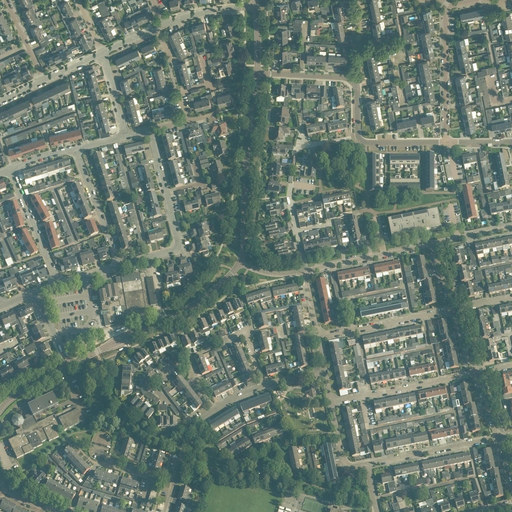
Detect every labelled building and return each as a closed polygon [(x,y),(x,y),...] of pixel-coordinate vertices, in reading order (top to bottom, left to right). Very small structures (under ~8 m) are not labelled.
[(57,5),(60,11),(70,7),(67,1),(63,3),(62,0),(56,3),(53,4),(54,6),(57,5)] [(182,2),(181,0),(171,0),(170,1),(172,9),(180,7),(179,3),(182,2)] [(291,2),(292,7),(292,9),(293,9),(293,12),(302,10),(299,0),(293,0),(292,0),(292,2),(291,2)] [(319,10),(322,10),(321,7),(319,7),(317,0),(308,0),(309,5),(309,7),(308,7),(309,12),(311,12),(311,9),(315,8),(316,11),(319,10)] [(22,11),(25,17),(32,14),(35,12),(33,7),(35,6),(34,3),(33,3),(31,4),(25,7),(26,9),(22,11)] [(383,12),(385,11),(396,9),(395,3),(392,4),(390,4),(391,7),(390,7),(391,8),(387,9),(387,10),(383,11),(383,12)] [(287,11),(287,9),(286,4),(276,5),(277,19),(286,18),(285,12),(287,11)] [(335,13),(336,13),(344,11),(343,8),(345,8),(345,4),(335,7),(336,11),(334,11),(335,13)] [(63,21),(64,20),(66,19),(71,17),(70,14),(73,12),(70,7),(60,11),(63,17),(62,18),(63,21)] [(143,8),(140,10),(141,14),(144,21),(150,18),(146,7),(143,8)] [(115,15),(117,20),(120,18),(118,14),(116,10),(111,12),(112,16),(114,15),(115,15)] [(140,10),(134,13),(136,17),(139,23),(144,21),(141,14),(140,10)] [(420,19),(423,18),(432,16),(431,10),(419,12),(420,19)] [(30,22),(32,25),(37,22),(40,21),(39,18),(38,18),(36,12),(35,12),(32,14),(25,17),(27,23),(30,22)] [(379,12),(372,14),(373,17),(371,17),(371,21),(383,18),(382,14),(382,15),(381,12),(380,13),(379,12)] [(134,13),(128,16),(130,19),(133,26),(139,23),(136,17),(134,13)] [(311,20),(311,23),(313,23),(323,21),(322,16),(322,14),(319,15),(319,19),(311,20)] [(500,22),(503,22),(511,20),(509,14),(502,15),(502,16),(499,17),(500,22)] [(50,16),(54,25),(58,23),(54,15),(50,16)] [(130,19),(128,16),(126,16),(128,20),(124,22),(127,29),(133,26),(130,19)] [(65,23),(68,29),(78,24),(75,18),(73,19),(71,17),(66,19),(64,20),(65,23)] [(98,21),(101,27),(107,24),(108,23),(112,22),(110,19),(109,20),(107,17),(105,18),(104,18),(98,21)] [(30,29),(33,35),(43,30),(42,27),(39,29),(37,25),(39,25),(41,24),(41,23),(43,23),(42,20),(40,21),(37,22),(32,25),(33,27),(30,29)] [(334,21),(336,29),(343,28),(342,20),(334,21)] [(501,28),(504,28),(504,27),(511,26),(511,20),(503,22),(504,24),(500,25),(501,28)] [(433,22),(425,24),(426,30),(434,29),(433,22)] [(101,27),(103,33),(110,29),(113,28),(114,27),(113,25),(110,26),(108,23),(107,24),(101,27)] [(204,23),(198,24),(200,31),(201,34),(207,33),(206,30),(204,23)] [(224,25),(225,28),(226,35),(234,32),(232,26),(233,26),(233,23),(224,25)] [(0,31),(1,31),(3,34),(10,30),(9,30),(8,27),(9,27),(8,24),(7,25),(0,28),(0,31)] [(69,35),(70,38),(74,36),(79,34),(78,31),(81,30),(78,24),(68,29),(71,34),(69,35)] [(200,31),(198,24),(192,26),(194,33),(196,40),(202,38),(201,34),(200,31)] [(289,30),(301,31),(302,27),(289,26),(278,26),(279,26),(278,29),(277,29),(278,42),(287,42),(287,35),(289,35),(289,30)] [(501,28),(502,34),(505,33),(511,31),(511,27),(511,26),(504,27),(504,28),(501,28)] [(110,29),(103,33),(106,38),(113,35),(116,33),(113,28),(110,29)] [(337,36),(337,37),(345,35),(344,30),(343,28),(336,29),(337,33),(335,34),(336,36),(337,36)] [(10,30),(3,34),(1,35),(4,40),(8,38),(9,39),(11,38),(11,37),(12,36),(11,33),(12,32),(10,30),(9,30),(10,30)] [(40,42),(45,39),(47,38),(48,38),(50,37),(49,34),(43,37),(41,34),(44,32),(43,30),(33,35),(35,40),(38,39),(40,42)] [(168,35),(171,41),(181,36),(180,35),(178,31),(175,32),(168,35)] [(511,31),(505,33),(502,34),(503,40),(507,39),(509,39),(511,38),(511,31)] [(419,40),(422,40),(431,38),(429,32),(424,33),(421,33),(421,34),(418,34),(419,40)] [(406,43),(408,43),(414,41),(413,33),(407,34),(404,35),(406,43)] [(73,40),(76,46),(79,44),(86,41),(83,35),(81,36),(79,34),(74,36),(70,38),(72,40),(73,40)] [(345,35),(337,37),(339,43),(349,43),(347,35),(345,35)] [(171,41),(173,46),(180,43),(183,42),(181,36),(171,41)] [(456,40),(457,46),(465,45),(464,38),(456,40)] [(71,48),(68,50),(71,55),(73,54),(72,50),(77,48),(79,51),(89,47),(86,41),(79,44),(76,46),(71,48)] [(231,41),(226,42),(222,43),(224,52),(222,52),(224,58),(227,57),(226,56),(235,54),(233,45),(232,46),(231,41)] [(153,42),(147,45),(150,52),(156,49),(153,42)] [(173,46),(176,52),(183,48),(180,43),(173,46)] [(68,50),(66,46),(64,47),(62,44),(56,47),(57,49),(62,59),(71,55),(68,50)] [(457,46),(458,52),(467,51),(469,50),(468,44),(465,45),(457,46)] [(150,52),(147,45),(142,48),(145,55),(150,52)] [(183,48),(176,52),(178,57),(185,54),(183,48)] [(57,49),(52,52),(53,54),(56,62),(62,59),(57,49)] [(138,49),(132,52),(136,59),(141,56),(138,49)] [(287,50),(283,50),(278,50),(278,61),(287,61),(287,50)] [(368,61),(376,59),(380,59),(379,50),(373,51),(373,53),(367,55),(368,61)] [(132,52),(127,54),(130,61),(136,59),(132,52)] [(56,62),(53,54),(49,57),(44,59),(46,63),(49,62),(50,65),(56,62)] [(127,54),(121,57),(125,64),(130,61),(127,54)] [(411,54),(408,55),(410,65),(417,63),(416,60),(413,61),(411,54)] [(125,64),(121,57),(116,60),(119,66),(121,69),(126,67),(125,64)] [(222,61),(213,63),(208,64),(210,69),(211,69),(211,67),(213,66),(213,67),(218,66),(219,69),(223,68),(224,74),(228,73),(233,72),(230,61),(227,62),(226,60),(222,61)] [(419,63),(420,69),(429,67),(427,61),(419,63)] [(472,62),(460,65),(462,71),(467,70),(467,71),(474,70),(472,62)] [(20,66),(19,67),(24,77),(30,74),(25,64),(20,67),(20,66)] [(14,70),(18,80),(24,77),(19,67),(16,68),(17,69),(14,70)] [(84,78),(95,75),(94,71),(93,71),(93,68),(84,70),(85,74),(87,73),(88,77),(84,78)] [(152,71),(153,76),(156,76),(163,74),(162,68),(154,70),(152,71)] [(19,81),(18,80),(14,70),(9,73),(13,82),(16,81),(17,82),(19,81)] [(379,72),(370,73),(372,80),(383,77),(383,75),(379,75),(379,72)] [(13,82),(9,73),(8,73),(2,75),(7,85),(13,82)] [(155,82),(157,82),(165,80),(163,74),(156,76),(153,76),(155,82)] [(89,79),(90,84),(97,82),(95,75),(84,78),(85,80),(89,79)] [(456,77),(457,84),(465,82),(464,76),(456,77)] [(476,80),(477,86),(481,85),(480,83),(480,80),(486,79),(485,76),(479,77),(477,77),(478,79),(476,80)] [(120,81),(122,87),(129,85),(132,84),(131,78),(128,79),(120,81)] [(190,79),(183,81),(184,87),(194,85),(192,79),(190,79)] [(157,88),(159,87),(166,86),(165,80),(157,82),(155,82),(157,88)] [(419,82),(420,88),(424,88),(432,86),(431,80),(423,81),(423,82),(419,82)] [(66,82),(60,84),(64,92),(70,89),(66,82)] [(87,93),(89,92),(89,91),(99,89),(97,82),(90,84),(90,86),(86,87),(87,93)] [(372,84),(374,90),(382,88),(381,82),(372,84)] [(60,84),(55,87),(58,94),(64,92),(60,84)] [(129,85),(122,87),(124,93),(134,90),(132,84),(129,85)] [(292,85),(292,90),(292,95),(296,95),(296,99),(303,99),(304,91),(304,92),(300,92),(301,86),(292,85)] [(307,86),(307,91),(307,96),(311,96),(310,100),(320,100),(320,90),(316,90),(316,87),(307,86)] [(422,95),(425,94),(433,92),(432,86),(424,88),(420,88),(420,89),(421,88),(422,95)] [(49,90),(52,97),(54,100),(60,97),(58,94),(55,87),(49,90)] [(282,99),(284,99),(284,108),(288,108),(288,102),(289,91),(286,91),(286,87),(277,87),(277,99),(282,99)] [(73,92),(74,96),(77,95),(78,95),(80,95),(79,93),(78,93),(78,92),(78,91),(83,90),(82,88),(76,89),(73,90),(73,92)] [(332,96),(333,97),(334,97),(342,95),(341,92),(343,92),(342,89),(340,89),(337,90),(336,88),(332,88),(333,89),(329,90),(331,96),(332,96)] [(382,88),(374,90),(375,96),(383,95),(382,88)] [(89,91),(89,92),(92,91),(94,98),(101,96),(99,89),(89,91)] [(49,90),(43,92),(47,99),(52,97),(49,90)] [(43,92),(38,95),(41,102),(47,99),(43,92)] [(425,94),(426,100),(435,98),(433,92),(425,94)] [(205,99),(202,100),(204,108),(211,106),(210,103),(213,102),(211,93),(206,95),(205,99)] [(231,93),(224,95),(226,104),(233,102),(231,93)] [(204,108),(202,100),(194,102),(192,103),(190,94),(188,94),(190,103),(191,103),(192,107),(195,106),(196,110),(204,108)] [(468,94),(459,96),(461,102),(469,101),(468,94)] [(41,102),(38,95),(32,98),(35,105),(37,107),(42,105),(41,102)] [(226,104),(224,95),(217,97),(220,106),(226,104)] [(125,99),(127,106),(135,104),(133,97),(130,98),(125,99)] [(28,99),(22,102),(26,109),(32,107),(28,99)] [(91,101),(93,110),(96,109),(104,107),(102,101),(97,102),(94,103),(94,100),(92,101),(91,101)] [(367,102),(368,108),(380,106),(379,104),(376,104),(375,100),(372,101),(367,102)] [(17,105),(21,115),(22,116),(27,113),(26,109),(22,102),(17,105)] [(127,106),(129,112),(136,110),(135,104),(127,106)] [(175,113),(173,104),(166,106),(164,106),(164,107),(166,117),(172,115),(172,114),(175,113)] [(17,105),(11,108),(14,115),(16,118),(21,115),(17,105)] [(462,106),(463,113),(471,111),(470,105),(462,106)] [(368,108),(369,115),(378,113),(381,112),(380,106),(368,108)] [(94,116),(105,113),(104,107),(96,109),(93,110),(92,110),(94,116)] [(164,107),(158,108),(159,111),(161,118),(166,117),(164,107)] [(11,108),(5,110),(9,117),(10,121),(16,118),(14,115),(11,108)] [(159,111),(158,108),(152,110),(153,112),(153,113),(153,115),(155,120),(161,118),(159,111)] [(0,112),(0,114),(3,120),(5,123),(10,121),(9,117),(5,110),(0,112)] [(129,112),(130,118),(138,116),(136,110),(129,112)] [(276,123),(281,124),(287,125),(289,111),(277,110),(276,123)] [(464,119),(473,117),(476,116),(475,110),(471,111),(463,113),(464,119)] [(96,122),(107,119),(105,113),(94,116),(96,122)] [(433,115),(427,116),(429,125),(435,123),(433,115)] [(138,116),(130,118),(132,124),(140,122),(138,116)] [(429,125),(427,116),(421,118),(423,126),(429,125)] [(405,129),(403,121),(403,118),(397,119),(397,122),(399,131),(405,129)] [(416,118),(409,120),(411,128),(417,127),(416,118)] [(504,118),(497,119),(500,131),(506,129),(505,121),(504,118)] [(107,119),(96,122),(98,128),(101,127),(109,125),(107,119)] [(379,119),(371,121),(372,127),(383,125),(382,119),(379,119)] [(500,131),(497,119),(491,120),(493,132),(500,131)] [(335,132),(333,122),(331,122),(331,125),(329,126),(328,120),(325,121),(327,127),(328,126),(329,133),(335,132)] [(341,121),(339,122),(341,131),(344,130),(345,132),(348,131),(346,122),(342,123),(341,121)] [(217,132),(218,137),(218,138),(222,137),(227,135),(225,127),(227,127),(226,122),(210,127),(211,133),(217,132)] [(474,123),(465,125),(467,131),(475,130),(474,123)] [(84,125),(81,126),(82,130),(83,135),(86,134),(85,130),(85,129),(89,128),(88,124),(84,125)] [(314,134),(312,127),(312,124),(306,125),(308,137),(311,136),(311,135),(314,134)] [(274,141),(279,141),(281,142),(281,140),(283,140),(283,133),(289,134),(289,128),(284,127),(279,127),(279,130),(275,129),(274,141)] [(79,128),(73,130),(75,137),(81,136),(79,128)] [(193,140),(196,140),(193,129),(192,130),(192,131),(187,132),(189,140),(193,139),(193,140)] [(193,129),(196,140),(197,143),(200,142),(198,137),(202,136),(200,129),(195,130),(195,129),(193,129)] [(73,130),(67,131),(69,139),(75,137),(73,130)] [(67,131),(61,133),(63,141),(69,139),(67,131)] [(61,133),(55,134),(57,142),(63,141),(61,133)] [(57,142),(55,134),(49,136),(51,144),(57,142)] [(162,137),(164,143),(174,141),(172,135),(170,136),(170,135),(162,137)] [(43,137),(37,139),(40,147),(46,145),(43,137)] [(37,139),(32,141),(34,149),(40,147),(37,139)] [(32,141),(26,143),(28,151),(34,149),(32,141)] [(164,143),(165,149),(176,147),(174,141),(164,143)] [(224,142),(219,143),(216,144),(216,145),(212,146),(213,149),(217,148),(219,157),(227,154),(224,142)] [(26,143),(20,145),(22,153),(28,151),(26,143)] [(294,150),(294,147),(273,144),(273,145),(277,145),(277,148),(273,147),(272,154),(285,156),(286,149),(294,150)] [(20,145),(14,147),(17,155),(22,153),(20,145)] [(115,149),(117,155),(119,154),(117,145),(114,145),(102,149),(103,151),(114,148),(115,149)] [(136,146),(130,147),(133,157),(139,156),(138,153),(136,146)] [(17,155),(14,147),(8,149),(10,157),(17,155)] [(133,157),(130,147),(124,148),(126,156),(127,158),(133,157)] [(165,149),(167,155),(177,152),(176,147),(165,149)] [(177,152),(167,155),(168,161),(176,159),(179,158),(177,152)] [(93,156),(95,162),(102,159),(101,154),(93,156)] [(318,156),(307,154),(306,160),(306,162),(317,163),(318,156)] [(475,154),(469,156),(470,164),(477,163),(476,160),(475,154)] [(199,157),(201,165),(208,163),(207,158),(206,156),(203,156),(199,157)] [(471,167),(470,164),(469,156),(462,157),(464,166),(464,168),(471,167)] [(62,161),(64,169),(65,172),(71,170),(68,159),(62,161)] [(95,162),(97,167),(104,165),(102,159),(95,162)] [(62,161),(56,163),(59,171),(64,169),(62,161)] [(208,163),(201,165),(202,169),(208,168),(208,169),(209,170),(213,169),(215,177),(224,175),(220,162),(214,164),(213,161),(208,163)] [(169,164),(171,170),(178,168),(177,165),(180,164),(179,162),(177,162),(169,164)] [(317,163),(306,162),(305,167),(305,169),(316,171),(317,164),(317,163)] [(56,163),(51,165),(53,172),(59,171),(56,163)] [(272,177),(272,181),(276,182),(277,177),(279,177),(279,170),(281,170),(281,167),(289,168),(289,165),(284,164),(276,163),(276,166),(271,165),(270,176),(272,177)] [(97,167),(98,173),(106,171),(109,170),(107,164),(104,165),(97,167)] [(51,165),(45,167),(47,174),(53,172),(51,165)] [(141,169),(143,175),(150,173),(148,167),(147,166),(141,167),(141,169)] [(45,167),(39,168),(43,179),(48,177),(47,174),(45,167)] [(39,168),(34,170),(36,178),(37,180),(43,179),(39,168)] [(316,171),(305,169),(305,171),(304,177),(315,178),(316,171)] [(34,170),(28,172),(30,180),(36,178),(34,170)] [(98,173),(100,179),(108,176),(112,175),(110,170),(109,170),(106,171),(98,173)] [(30,180),(28,172),(22,174),(25,181),(30,180)] [(172,176),(174,181),(181,180),(180,176),(184,175),(184,173),(180,174),(172,176)] [(496,180),(496,183),(508,180),(507,174),(499,176),(495,176),(496,180)] [(100,179),(102,184),(110,182),(108,176),(100,179)] [(102,184),(104,190),(111,188),(110,185),(112,184),(112,185),(117,184),(116,183),(119,182),(118,182),(121,181),(122,184),(127,183),(126,177),(121,179),(110,182),(102,184)] [(181,180),(174,181),(175,187),(183,185),(185,185),(184,179),(181,180)] [(508,180),(496,183),(493,183),(495,191),(498,190),(498,189),(510,187),(508,180)] [(280,182),(276,182),(272,181),(271,181),(270,184),(269,192),(279,193),(279,192),(280,191),(280,189),(279,189),(280,182)] [(462,189),(464,195),(472,193),(475,193),(473,187),(467,188),(466,181),(461,182),(462,185),(461,185),(462,189)] [(2,182),(0,182),(0,191),(5,189),(4,186),(9,184),(8,182),(3,184),(2,182)] [(68,188),(70,193),(73,192),(80,189),(78,184),(71,187),(68,188)] [(153,185),(146,187),(142,188),(143,192),(140,193),(141,195),(148,194),(147,193),(154,191),(153,185)] [(104,190),(106,196),(116,192),(115,187),(111,188),(104,190)] [(70,193),(72,199),(75,198),(83,195),(80,189),(73,192),(70,193)] [(116,192),(106,196),(107,202),(115,199),(118,198),(116,192)] [(195,203),(191,204),(193,211),(194,210),(194,211),(196,211),(196,210),(200,209),(199,205),(202,204),(201,198),(199,192),(196,193),(197,198),(194,199),(195,203)] [(342,195),(343,202),(344,205),(350,203),(348,193),(342,195)] [(214,205),(212,196),(211,194),(205,195),(206,198),(205,198),(207,207),(214,205)] [(219,194),(212,196),(214,205),(221,203),(219,194)] [(72,199),(74,205),(85,200),(83,195),(75,198),(72,199)] [(30,200),(33,206),(40,202),(37,196),(30,200)] [(335,196),(329,197),(331,205),(331,207),(331,208),(334,208),(335,206),(337,206),(337,203),(335,196)] [(331,205),(329,197),(323,199),(325,209),(325,208),(331,207),(331,205)] [(149,207),(151,206),(158,205),(157,199),(149,201),(147,201),(149,207)] [(267,211),(269,210),(287,207),(286,204),(280,205),(280,202),(276,202),(275,202),(275,199),(272,199),(273,203),(266,204),(267,211)] [(497,214),(496,206),(494,199),(493,200),(494,203),(489,204),(491,215),(497,214)] [(76,210),(79,209),(87,206),(85,200),(74,205),(75,206),(76,210)] [(193,211),(191,204),(187,205),(186,201),(183,202),(185,207),(185,209),(186,212),(193,211)] [(10,211),(18,209),(16,202),(9,205),(10,211)] [(33,206),(36,211),(43,207),(40,202),(33,206)] [(108,205),(110,211),(118,209),(116,203),(108,205)] [(321,203),(315,205),(316,212),(323,211),(321,203)] [(315,205),(308,206),(310,215),(317,214),(316,212),(315,205)] [(466,207),(467,213),(478,211),(477,205),(474,206),(474,205),(466,207)] [(79,209),(81,214),(89,211),(87,206),(79,209)] [(297,212),(298,220),(304,219),(303,215),(307,214),(308,217),(311,217),(310,215),(308,206),(302,207),(303,211),(297,212)] [(36,211),(40,217),(46,213),(43,207),(36,211)] [(287,207),(269,210),(271,217),(280,215),(281,214),(282,213),(282,211),(288,210),(287,207)] [(12,217),(20,214),(18,209),(10,211),(12,217)] [(110,211),(112,217),(120,215),(118,209),(110,211)] [(55,211),(58,218),(63,216),(61,210),(58,211),(55,211)] [(89,211),(81,214),(82,215),(79,215),(80,218),(83,217),(84,220),(91,217),(89,211)] [(434,213),(433,211),(393,219),(393,221),(388,221),(391,236),(396,235),(396,237),(408,235),(408,233),(413,232),(413,234),(420,232),(419,231),(425,230),(425,232),(425,230),(430,229),(430,230),(437,229),(436,228),(441,227),(438,212),(434,213)] [(478,211),(467,213),(469,219),(477,218),(479,217),(478,211)] [(46,213),(40,217),(43,222),(50,218),(46,213)] [(14,223),(22,220),(20,214),(12,217),(10,218),(12,223),(14,223)] [(112,217),(114,223),(121,220),(120,215),(112,217)] [(61,224),(62,227),(67,225),(63,216),(58,218),(59,222),(61,221),(62,224),(61,224)] [(347,218),(348,224),(357,223),(356,216),(347,218)] [(69,220),(72,228),(78,225),(77,222),(74,223),(72,218),(69,220)] [(0,225),(1,228),(4,227),(5,226),(8,225),(6,219),(3,220),(0,221),(0,225)] [(266,232),(268,232),(278,230),(278,229),(279,229),(277,224),(280,223),(279,219),(271,220),(272,224),(265,225),(266,232)] [(8,225),(5,226),(7,230),(14,227),(14,226),(15,225),(16,229),(24,227),(22,220),(14,223),(12,223),(12,224),(8,225)] [(114,223),(116,228),(123,226),(121,220),(114,223)] [(85,225),(87,231),(96,227),(93,222),(85,225)] [(190,231),(190,234),(209,229),(208,227),(211,226),(210,222),(197,225),(198,229),(190,231)] [(347,225),(348,231),(351,230),(359,229),(357,223),(348,224),(347,225)] [(44,226),(46,232),(54,230),(52,224),(44,226)] [(116,228),(117,234),(125,232),(123,226),(116,228)] [(96,227),(87,231),(90,236),(98,233),(96,227)] [(278,230),(268,232),(270,238),(275,237),(276,236),(279,236),(280,236),(279,232),(285,231),(287,231),(292,230),(291,227),(278,230)] [(160,229),(154,231),(157,241),(163,239),(162,236),(166,235),(164,229),(161,230),(160,229)] [(189,249),(209,244),(210,243),(208,237),(210,236),(209,229),(190,234),(191,238),(200,235),(200,239),(196,240),(197,243),(188,245),(189,249)] [(349,237),(360,235),(359,229),(351,230),(348,231),(347,232),(348,238),(349,237)] [(21,239),(21,240),(29,236),(25,230),(16,235),(19,241),(21,239)] [(46,232),(48,238),(56,236),(54,230),(46,232)] [(117,234),(119,240),(127,237),(130,236),(129,230),(125,232),(117,234)] [(157,241),(154,231),(148,232),(148,233),(145,234),(145,236),(147,241),(150,240),(150,243),(157,241)] [(360,235),(349,237),(351,244),(354,244),(360,242),(361,242),(360,235)] [(21,240),(24,245),(32,241),(29,236),(21,240)] [(48,238),(50,244),(57,242),(56,236),(48,238)] [(9,245),(11,244),(15,243),(12,237),(6,239),(9,245)] [(119,240),(121,245),(129,243),(127,237),(119,240)] [(329,239),(329,240),(331,248),(337,247),(336,240),(335,237),(329,239)] [(322,239),(316,240),(317,244),(318,251),(324,250),(323,241),(322,239)] [(501,240),(503,247),(503,250),(510,249),(509,246),(508,239),(501,240)] [(316,240),(310,242),(312,252),(318,251),(317,244),(316,240)] [(329,240),(323,241),(324,250),(331,248),(329,240)] [(24,245),(27,251),(34,247),(32,241),(24,245)] [(274,245),(275,247),(274,247),(274,251),(275,251),(278,251),(285,249),(287,249),(291,248),(297,247),(297,243),(293,244),(293,243),(289,244),(288,242),(287,241),(283,242),(284,243),(278,244),(274,245)] [(57,242),(50,244),(51,250),(59,248),(57,242)] [(312,252),(310,242),(303,243),(305,253),(312,252)] [(129,243),(121,245),(123,251),(130,249),(129,243)] [(488,243),(482,244),(483,251),(484,254),(490,253),(490,250),(488,243)] [(97,251),(94,252),(95,256),(98,255),(100,261),(107,259),(107,258),(109,257),(107,249),(106,249),(105,244),(102,245),(103,248),(104,249),(97,251)] [(209,244),(189,249),(190,252),(198,250),(199,253),(203,252),(204,255),(205,255),(208,254),(208,253),(208,251),(209,251),(208,246),(210,246),(209,244)] [(483,251),(482,244),(475,246),(477,256),(484,254),(483,251)] [(34,247),(27,251),(31,256),(38,252),(34,247)] [(68,259),(71,270),(77,268),(74,258),(77,257),(76,253),(74,247),(71,247),(73,255),(70,256),(67,257),(68,259)] [(287,249),(278,251),(279,257),(289,255),(287,249)] [(454,258),(465,256),(464,249),(462,250),(459,250),(452,252),(454,258)] [(2,255),(5,260),(11,258),(8,252),(3,254),(2,255)] [(91,253),(85,254),(88,264),(94,263),(92,257),(91,253)] [(88,264),(85,254),(80,256),(83,266),(88,264)] [(465,256),(454,258),(455,265),(462,263),(465,263),(465,261),(466,260),(465,256)] [(186,257),(182,258),(186,276),(186,278),(187,278),(187,281),(189,281),(189,279),(189,276),(193,275),(191,265),(188,266),(186,257)] [(412,265),(417,265),(425,263),(424,257),(416,259),(416,261),(412,262),(412,265)] [(11,258),(5,260),(8,266),(13,264),(11,258)] [(181,267),(177,268),(178,273),(180,279),(186,278),(186,276),(182,258),(179,259),(181,267)] [(65,271),(71,270),(68,259),(58,262),(59,266),(60,266),(62,272),(65,271)] [(399,262),(393,263),(394,271),(395,274),(401,273),(399,262)] [(393,263),(387,265),(388,273),(389,275),(395,274),(394,271),(393,263)] [(170,266),(174,284),(174,287),(181,286),(180,283),(180,279),(178,273),(175,273),(173,265),(170,266)] [(167,286),(174,284),(170,266),(166,267),(168,275),(165,276),(167,286)] [(382,274),(381,266),(374,267),(376,275),(376,278),(383,276),(382,274)] [(458,268),(460,275),(467,273),(470,273),(468,266),(465,267),(463,267),(458,268)] [(36,270),(38,275),(40,279),(47,277),(43,267),(36,270)] [(14,278),(8,280),(12,290),(17,288),(15,282),(18,281),(16,277),(13,268),(8,270),(11,277),(13,276),(14,278)] [(362,269),(364,278),(364,280),(370,279),(370,277),(368,268),(362,269)] [(33,277),(30,271),(24,274),(28,284),(34,281),(33,277)] [(475,277),(476,280),(478,280),(482,279),(481,271),(479,272),(479,271),(474,272),(475,277)] [(122,316),(128,315),(154,311),(153,306),(158,306),(153,278),(147,279),(146,273),(140,274),(140,273),(121,276),(121,277),(116,278),(117,286),(105,288),(106,291),(100,292),(103,311),(101,312),(101,313),(101,316),(104,315),(105,326),(124,324),(122,316)] [(467,273),(460,275),(461,282),(468,280),(471,279),(470,273),(467,273)] [(28,284),(24,274),(20,275),(19,276),(23,286),(28,284)] [(420,282),(424,282),(428,280),(427,275),(420,276),(417,277),(418,283),(420,282)] [(318,288),(326,286),(328,285),(327,279),(316,281),(318,288)] [(422,288),(425,287),(433,285),(432,279),(428,280),(424,282),(420,282),(422,288)] [(12,290),(8,280),(2,282),(4,285),(4,286),(3,286),(3,285),(0,286),(0,292),(1,294),(6,292),(12,290)] [(368,288),(366,289),(367,294),(376,292),(375,286),(374,280),(371,280),(372,285),(367,286),(368,288)] [(469,284),(464,285),(466,292),(473,290),(476,289),(475,286),(476,286),(476,284),(476,283),(476,280),(473,281),(473,283),(471,284),(469,284)] [(501,284),(503,291),(509,290),(508,283),(507,280),(501,281),(501,284)] [(496,292),(495,286),(488,287),(489,294),(496,292)] [(473,290),(466,292),(467,298),(472,297),(472,301),(475,300),(475,297),(474,297),(473,294),(485,291),(484,287),(480,288),(476,289),(473,290)] [(266,291),(263,292),(265,299),(267,302),(272,300),(270,293),(268,288),(265,289),(266,291)] [(280,296),(279,289),(276,290),(275,288),(272,288),(274,298),(278,297),(278,299),(281,298),(280,296)] [(424,299),(427,299),(435,297),(434,291),(426,293),(423,294),(424,299)] [(263,292),(257,293),(260,301),(261,304),(267,302),(265,299),(263,292)] [(257,293),(252,295),(254,303),(260,301),(257,293)] [(254,303),(252,295),(249,296),(248,294),(245,295),(248,304),(252,303),(252,305),(255,304),(254,303)] [(427,299),(424,299),(425,305),(429,305),(437,303),(435,297),(427,299)] [(321,306),(329,304),(332,304),(331,298),(328,298),(320,300),(321,306)] [(234,305),(231,306),(234,313),(234,315),(235,315),(238,314),(244,311),(243,309),(239,300),(233,302),(234,305)] [(226,310),(222,311),(226,319),(227,321),(231,320),(229,317),(234,315),(234,313),(231,306),(230,304),(224,306),(226,310)] [(30,306),(24,308),(27,316),(33,313),(30,306)] [(501,315),(507,313),(506,306),(499,308),(501,315)] [(27,316),(24,308),(18,311),(21,319),(27,316)] [(293,316),(295,316),(302,314),(301,311),(303,311),(303,308),(290,310),(291,314),(293,314),(293,316)] [(475,313),(477,319),(484,318),(488,317),(487,312),(483,313),(482,309),(479,310),(479,312),(475,313)] [(218,317),(215,319),(218,325),(217,325),(218,327),(222,325),(221,323),(227,321),(226,319),(222,311),(217,314),(218,317)] [(11,327),(17,324),(12,313),(6,316),(10,324),(11,327)] [(210,321),(206,323),(209,329),(208,329),(209,331),(210,331),(213,329),(212,327),(217,325),(218,325),(215,319),(214,315),(208,318),(210,321)] [(10,324),(6,316),(0,319),(4,327),(10,324)] [(197,326),(201,334),(201,335),(210,331),(209,331),(208,329),(209,329),(206,323),(205,319),(199,322),(200,324),(197,326)] [(268,320),(259,323),(260,326),(258,326),(259,329),(268,327),(267,323),(269,323),(268,320)] [(438,322),(439,329),(447,327),(446,320),(438,322)] [(32,330),(34,336),(42,332),(41,330),(42,329),(41,327),(40,326),(39,327),(33,329),(32,330)] [(439,329),(441,336),(449,334),(447,327),(439,329)] [(496,337),(496,338),(501,337),(500,328),(496,329),(497,333),(493,333),(494,338),(496,337)] [(398,331),(399,339),(400,342),(406,341),(405,338),(403,330),(398,331)] [(487,331),(480,332),(481,339),(489,337),(490,336),(489,330),(487,331)] [(224,331),(221,332),(218,333),(219,336),(216,337),(215,335),(212,336),(214,341),(226,336),(224,331)] [(42,332),(34,336),(31,338),(33,343),(45,338),(46,337),(45,335),(44,334),(43,335),(42,332)] [(258,335),(259,341),(267,339),(269,338),(270,338),(268,332),(258,335)] [(194,344),(196,347),(202,344),(203,348),(206,347),(205,344),(204,343),(201,335),(200,333),(197,335),(196,333),(190,335),(192,339),(194,344)] [(441,336),(442,342),(453,340),(450,341),(449,334),(441,336)] [(169,336),(167,337),(171,346),(177,344),(173,336),(170,338),(169,336)] [(165,340),(162,341),(165,349),(171,346),(167,337),(165,338),(165,340)] [(194,344),(192,339),(189,340),(187,337),(181,339),(185,348),(186,351),(193,348),(195,354),(198,352),(196,347),(194,344)] [(296,344),(303,343),(302,337),(295,338),(295,342),(294,342),(294,341),(286,343),(286,346),(287,346),(290,346),(296,344)] [(259,341),(260,346),(268,344),(271,344),(269,338),(267,339),(259,341)] [(205,344),(206,347),(207,349),(215,346),(213,340),(205,344)] [(445,342),(446,349),(454,347),(453,340),(442,342),(445,342)] [(485,342),(486,349),(496,347),(495,340),(492,341),(485,342)] [(158,341),(155,343),(159,351),(160,354),(166,351),(165,349),(162,341),(158,343),(158,341)] [(159,351),(155,343),(153,344),(153,345),(150,346),(153,354),(159,351)] [(39,351),(40,354),(42,358),(51,354),(49,350),(50,350),(47,344),(40,347),(41,351),(40,351),(39,351)] [(232,355),(235,354),(242,351),(239,345),(229,349),(232,355)] [(445,356),(448,355),(456,354),(454,347),(446,349),(442,349),(443,356),(445,356)] [(486,349),(488,355),(495,353),(498,353),(496,347),(486,349)] [(141,351),(139,353),(144,360),(147,363),(152,359),(147,354),(146,352),(145,351),(145,350),(142,353),(141,351)] [(425,351),(426,355),(429,354),(430,358),(434,358),(432,350),(425,351)] [(235,354),(237,359),(244,356),(242,351),(235,354)] [(144,360),(139,353),(137,355),(137,356),(134,358),(136,360),(133,363),(141,366),(143,364),(141,362),(144,360)] [(495,353),(488,355),(489,362),(496,360),(499,359),(498,353),(495,353)] [(413,354),(404,356),(405,359),(410,358),(410,362),(414,361),(413,357),(413,354)] [(448,355),(449,362),(457,360),(456,354),(448,355)] [(195,358),(197,364),(204,361),(202,355),(195,358)] [(25,356),(19,359),(25,368),(30,364),(29,362),(32,361),(30,358),(28,359),(26,356),(26,357),(25,356)] [(237,366),(246,362),(244,356),(237,359),(235,360),(237,366)] [(25,368),(19,359),(19,358),(16,359),(13,361),(19,371),(20,371),(20,372),(21,372),(23,371),(23,370),(22,369),(25,368)] [(166,359),(163,360),(166,366),(172,363),(169,358),(166,359)] [(200,369),(207,366),(210,365),(208,360),(204,361),(197,364),(200,369)] [(333,363),(334,368),(342,367),(349,365),(348,360),(343,360),(333,363)] [(457,360),(449,362),(450,369),(458,367),(457,360)] [(239,372),(242,370),(249,367),(246,362),(237,366),(239,372)] [(417,375),(415,369),(415,365),(411,366),(411,368),(408,368),(410,377),(417,375)] [(435,365),(428,366),(430,373),(437,371),(435,365)] [(207,366),(200,369),(202,375),(209,372),(207,366)] [(10,367),(4,371),(9,378),(14,374),(10,367)] [(242,370),(244,376),(251,373),(249,367),(242,370)] [(274,374),(272,367),(266,369),(264,370),(264,372),(267,372),(268,376),(274,374)] [(399,371),(400,379),(406,378),(405,373),(405,370),(404,367),(398,368),(399,371)] [(386,370),(387,373),(389,381),(395,380),(393,372),(392,369),(386,370)] [(511,370),(507,371),(508,376),(501,378),(502,384),(509,382),(508,378),(511,377),(511,370)] [(9,378),(4,371),(0,373),(0,375),(3,381),(9,378)] [(251,373),(244,376),(247,382),(254,379),(251,373)] [(175,381),(179,386),(185,381),(181,376),(175,381)] [(337,380),(338,386),(346,384),(349,383),(348,378),(345,378),(337,380)] [(179,386),(182,390),(188,386),(185,381),(179,386)] [(229,382),(223,385),(227,392),(232,389),(229,382)] [(313,383),(306,392),(313,397),(319,387),(313,383)] [(346,384),(338,386),(339,392),(340,392),(341,396),(346,395),(345,391),(351,389),(350,384),(350,383),(349,383),(346,384)] [(460,386),(461,392),(469,391),(468,384),(460,386)] [(130,386),(121,385),(121,388),(122,388),(122,392),(124,392),(124,397),(132,393),(132,390),(130,390),(130,386)] [(167,395),(170,392),(172,391),(168,386),(166,387),(165,385),(162,387),(167,395)] [(223,385),(218,388),(221,394),(227,392),(223,385)] [(184,397),(186,395),(192,391),(188,386),(182,390),(180,392),(184,397)] [(511,387),(510,388),(503,389),(504,396),(508,395),(509,399),(511,398),(511,387)] [(221,394),(218,388),(212,391),(216,397),(221,394)] [(438,389),(440,396),(441,400),(447,399),(445,388),(438,389)] [(186,395),(190,400),(195,395),(192,391),(186,395)] [(461,392),(463,399),(471,398),(469,391),(461,392)] [(427,399),(425,392),(419,393),(420,400),(418,400),(419,404),(428,402),(427,399)] [(27,406),(29,410),(32,415),(29,416),(28,415),(25,417),(26,419),(24,421),(22,417),(17,415),(13,417),(11,422),(13,426),(18,428),(19,427),(20,429),(15,432),(17,436),(8,441),(17,459),(33,451),(33,449),(42,445),(41,443),(48,439),(49,442),(54,439),(59,437),(55,430),(62,427),(64,431),(84,422),(78,410),(77,410),(75,406),(54,416),(44,420),(44,421),(37,424),(34,416),(58,405),(52,394),(27,406)] [(133,408),(139,401),(143,397),(140,395),(138,396),(136,399),(134,397),(129,403),(132,405),(131,406),(133,408)] [(190,400),(193,405),(199,400),(195,395),(190,400)] [(269,395),(263,397),(266,404),(271,402),(269,395)] [(263,397),(257,399),(260,406),(266,404),(263,397)] [(464,406),(467,406),(472,404),(471,398),(463,399),(464,406)] [(257,399),(252,401),(255,408),(260,406),(257,399)] [(199,400),(193,405),(190,407),(194,412),(197,410),(203,405),(199,400)] [(392,400),(386,401),(387,409),(390,408),(391,411),(394,410),(393,407),(392,400)] [(136,409),(139,411),(144,405),(139,401),(133,408),(135,410),(136,409)] [(252,401),(246,403),(249,411),(255,408),(252,401)] [(249,411),(246,403),(240,406),(243,413),(249,411)] [(467,406),(468,412),(476,411),(475,404),(472,404),(467,406)] [(141,414),(143,416),(148,409),(144,405),(139,411),(142,413),(141,414)] [(179,414),(173,405),(170,407),(176,416),(179,414)] [(342,410),(344,416),(352,414),(360,412),(362,412),(361,406),(356,407),(357,410),(351,411),(351,408),(342,410)] [(235,408),(230,411),(234,418),(239,415),(235,408)] [(148,409),(143,416),(145,418),(146,417),(148,419),(153,413),(148,409)] [(230,411),(225,415),(229,421),(231,420),(233,422),(235,420),(234,418),(230,411)] [(468,412),(470,419),(478,417),(476,411),(468,412)] [(448,415),(448,419),(449,423),(456,422),(454,414),(448,415)] [(225,415),(220,418),(224,424),(229,421),(225,415)] [(470,419),(471,426),(479,424),(478,417),(470,419)] [(220,418),(214,421),(219,427),(224,424),(220,418)] [(219,427),(214,421),(209,424),(213,431),(219,427)] [(280,424),(274,426),(278,436),(284,434),(280,424)] [(479,424),(471,426),(472,433),(480,431),(479,424)] [(346,428),(347,434),(356,432),(358,431),(357,425),(354,426),(346,428)] [(274,426),(268,428),(272,438),(278,436),(274,426)] [(451,430),(452,437),(459,435),(457,429),(457,426),(450,428),(451,430)] [(263,430),(263,431),(264,433),(267,440),(272,438),(268,428),(263,430)] [(437,429),(438,433),(439,440),(446,438),(444,431),(444,428),(440,429),(437,429)] [(263,431),(258,433),(258,435),(261,442),(267,440),(264,433),(263,431)] [(258,435),(258,433),(257,432),(252,434),(253,437),(252,437),(255,445),(261,442),(258,435)] [(439,440),(438,433),(431,434),(432,441),(439,440)] [(397,437),(397,439),(399,448),(405,446),(403,438),(403,435),(397,437)] [(246,437),(241,440),(246,449),(251,446),(248,440),(246,437)] [(122,445),(123,445),(131,448),(132,445),(133,445),(134,442),(125,439),(124,443),(123,442),(122,445)] [(236,443),(236,444),(241,452),(246,449),(241,440),(236,443)] [(373,446),(374,453),(382,451),(382,449),(385,448),(383,440),(372,442),(373,446)] [(236,444),(231,447),(236,456),(241,452),(236,444)] [(120,451),(122,451),(129,454),(130,451),(131,451),(132,448),(131,448),(123,445),(122,448),(121,448),(120,451)] [(66,458),(73,452),(74,451),(72,449),(71,450),(68,447),(61,454),(64,456),(63,457),(65,459),(66,458)] [(236,456),(231,447),(226,450),(227,452),(227,453),(231,459),(236,456)] [(359,449),(351,451),(352,457),(360,455),(360,453),(365,452),(366,455),(371,453),(369,449),(369,447),(364,448),(359,449)] [(475,459),(478,459),(484,458),(492,456),(491,449),(488,450),(486,450),(483,451),(483,454),(479,455),(479,453),(478,453),(478,452),(477,452),(476,448),(473,449),(475,459)] [(129,454),(122,451),(121,454),(119,454),(118,457),(127,459),(128,457),(130,457),(130,454),(129,454)] [(66,458),(70,463),(78,455),(76,453),(75,454),(73,452),(66,458)] [(152,458),(154,459),(161,461),(162,458),(164,458),(165,455),(160,454),(156,453),(155,456),(153,455),(152,458)] [(463,455),(464,463),(471,462),(470,454),(463,455)] [(51,458),(58,465),(60,463),(56,459),(57,459),(53,455),(51,458)] [(75,466),(81,461),(82,460),(80,458),(79,459),(77,456),(78,455),(70,463),(72,465),(73,464),(75,466)] [(456,456),(458,464),(464,463),(463,455),(456,456)] [(449,458),(451,466),(458,464),(456,456),(449,458)] [(485,461),(486,464),(494,463),(492,456),(484,458),(478,459),(475,459),(476,463),(485,461)] [(442,459),(444,467),(451,466),(449,458),(442,459)] [(436,461),(437,469),(444,467),(442,459),(436,461)] [(77,473),(78,472),(86,464),(84,462),(83,463),(81,461),(75,466),(74,467),(76,469),(75,470),(77,473)] [(431,470),(437,469),(436,461),(429,462),(431,470)] [(430,470),(431,470),(429,462),(422,463),(424,471),(424,475),(428,474),(428,476),(431,475),(430,470)] [(487,471),(490,471),(490,470),(495,469),(494,463),(486,464),(487,471)] [(86,464),(78,472),(80,474),(81,473),(83,475),(90,469),(86,464)] [(412,465),(406,467),(408,478),(414,477),(414,474),(412,465)] [(300,466),(292,468),(294,474),(297,473),(297,475),(301,475),(301,472),(300,466)] [(402,476),(402,479),(408,478),(406,467),(400,468),(402,476)] [(472,469),(466,470),(467,477),(474,476),(474,475),(472,469)] [(490,470),(490,471),(491,477),(499,476),(498,469),(495,469),(490,470)] [(38,472),(37,474),(34,471),(29,476),(34,480),(32,481),(37,485),(41,481),(42,483),(46,479),(44,477),(46,475),(41,471),(39,473),(38,472)] [(95,481),(98,482),(102,471),(99,471),(98,472),(95,471),(94,475),(90,474),(86,480),(91,482),(92,480),(95,481)] [(104,484),(107,473),(105,472),(104,474),(101,473),(102,471),(98,482),(101,483),(101,481),(104,482),(104,484)] [(110,486),(113,475),(111,474),(110,476),(107,475),(108,473),(107,473),(104,484),(107,485),(107,483),(110,484),(110,486)] [(113,475),(110,486),(109,488),(115,490),(116,486),(119,477),(116,476),(116,477),(113,476),(113,475)] [(397,491),(396,488),(395,481),(391,482),(390,475),(381,477),(383,484),(388,483),(389,490),(391,490),(392,493),(397,491)] [(489,485),(493,484),(501,482),(499,476),(491,477),(488,478),(489,485)] [(414,478),(416,484),(416,486),(424,485),(423,479),(418,480),(417,477),(414,478)] [(122,489),(125,490),(125,489),(127,481),(125,480),(125,478),(122,478),(119,487),(118,491),(121,492),(122,489)] [(130,492),(131,490),(133,483),(130,482),(131,480),(128,479),(127,481),(125,489),(125,490),(124,491),(127,492),(128,491),(130,492)] [(469,494),(470,497),(471,501),(472,503),(472,504),(480,501),(478,494),(482,493),(480,487),(477,479),(472,480),(476,492),(469,494)] [(47,489),(49,490),(53,483),(48,480),(44,489),(46,490),(47,489)] [(133,483),(131,490),(134,491),(133,493),(137,493),(138,489),(139,484),(136,483),(137,482),(134,481),(133,483)] [(493,484),(494,491),(502,489),(501,482),(493,484)] [(51,492),(53,494),(57,485),(53,483),(49,490),(51,491),(51,492)] [(55,493),(58,495),(62,487),(57,485),(53,494),(55,495),(55,493)] [(60,497),(62,498),(66,490),(62,487),(58,495),(60,496),(60,497)] [(182,490),(181,493),(190,496),(190,493),(189,492),(190,490),(181,487),(180,490),(182,490)] [(487,492),(484,493),(486,502),(489,500),(488,496),(494,494),(495,498),(503,496),(502,489),(494,491),(487,492)] [(64,498),(67,499),(71,492),(66,490),(62,498),(64,499),(64,498)] [(430,492),(432,499),(434,504),(437,503),(437,504),(438,506),(440,506),(441,508),(442,511),(445,511),(450,510),(449,506),(447,499),(443,501),(437,502),(435,495),(433,490),(430,491),(430,492)] [(71,492),(67,499),(69,501),(68,502),(71,503),(75,495),(71,492)] [(190,496),(181,493),(180,496),(178,496),(177,499),(186,501),(189,502),(190,499),(189,498),(190,496)] [(462,500),(461,495),(461,494),(457,495),(459,501),(455,502),(457,508),(465,506),(463,499),(462,500)] [(396,496),(398,503),(400,511),(403,511),(404,511),(403,511),(413,511),(414,511),(413,511),(412,509),(407,511),(404,501),(403,502),(401,496),(400,496),(400,495),(396,496)] [(80,496),(79,499),(77,505),(76,508),(79,509),(79,508),(82,508),(84,500),(85,498),(80,496)] [(434,504),(432,499),(426,501),(426,502),(419,504),(422,511),(421,511),(432,511),(436,511),(434,505),(434,504)] [(3,500),(2,502),(0,506),(2,510),(6,511),(12,511),(15,507),(16,507),(3,500)]
